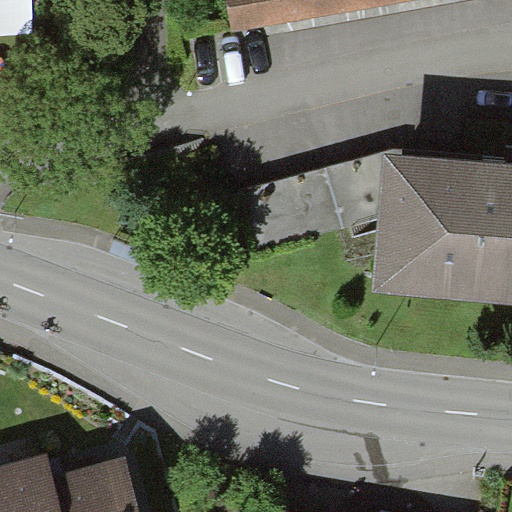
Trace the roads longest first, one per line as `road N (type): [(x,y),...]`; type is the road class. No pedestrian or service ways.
road 1 (secondary): [(0,278),(274,382),(377,406),(511,420)]
road 2 (residential): [(158,117),(511,44)]
road 3 (residential): [(0,167),(158,117)]
